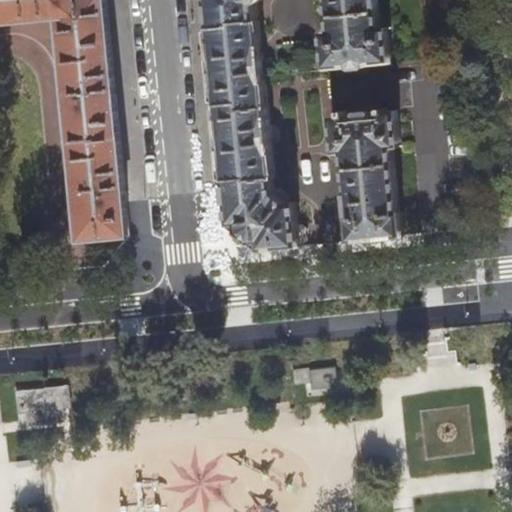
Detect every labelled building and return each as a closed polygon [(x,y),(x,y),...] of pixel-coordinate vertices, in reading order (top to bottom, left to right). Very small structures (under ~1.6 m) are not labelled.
[(0,0),(0,23),(61,17),(84,240),(131,235),(107,0),(0,0)] [(230,226),(261,251),(278,249),(301,247),(301,244),(304,243),(307,239),(306,228),(303,225),(299,226),(296,202),(289,203),(288,199),(279,191),(274,191),(273,179),(275,179),(272,141),(276,141),(274,128),(270,128),(259,21),(257,21),(255,5),(257,5),(260,0),(207,0),(210,17),(227,195),(230,226)] [(324,34),(328,70),(393,63),(390,27),(382,28),(379,0),(328,0),(332,33),(324,34)] [(349,217),(351,242),(405,236),(403,211),(400,211),(394,148),(402,147),(398,111),(387,112),(387,109),(382,110),(383,112),(348,116),(348,111),(342,112),(343,117),(333,118),(337,154),(344,153),(351,216),(349,217)] [(314,370),(316,386),(337,383),(335,368),(314,370)] [(40,417),(41,420),(56,419),(55,415),(63,414),(62,404),(69,403),(67,388),(22,394),(24,409),(31,408),(32,418),(40,417)]
